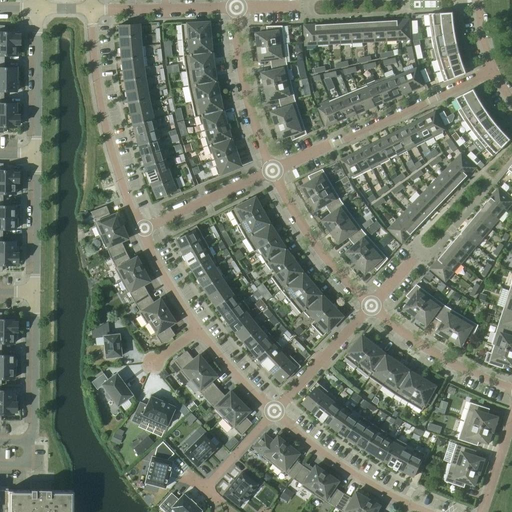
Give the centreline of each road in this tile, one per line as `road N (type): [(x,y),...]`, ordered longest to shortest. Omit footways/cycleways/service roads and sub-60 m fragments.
road 1 (residential): [(488,69),(270,170)]
road 2 (residential): [(92,7),(102,117),(142,230)]
road 3 (residential): [(274,412),(342,465),(428,511)]
road 4 (residential): [(270,170),(313,243),(370,307)]
road 5 (residential): [(234,7),(270,170)]
road 6 (residential): [(370,307),(442,356),(511,388)]
road 7 (residential): [(25,442),(35,431),(35,292)]
road 8 (residential): [(35,152),(37,8)]
road 9 (residential): [(370,307),(274,412)]
road 10 (residential): [(234,7),(92,7)]
road 11 (residential): [(142,230),(270,170)]
road 12 (residential): [(35,292),(35,152)]
